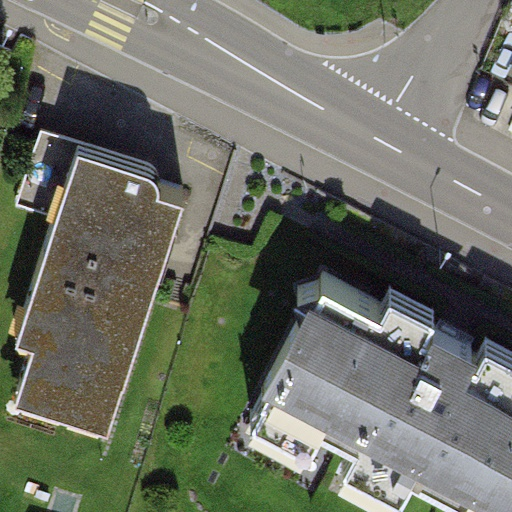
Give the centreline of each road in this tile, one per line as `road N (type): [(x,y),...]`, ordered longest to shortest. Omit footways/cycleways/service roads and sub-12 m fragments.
road 1 (primary): [(110,0),(379,142)]
road 2 (residential): [(379,142),(394,107),(479,0)]
road 3 (primary): [(379,142),(511,212)]
